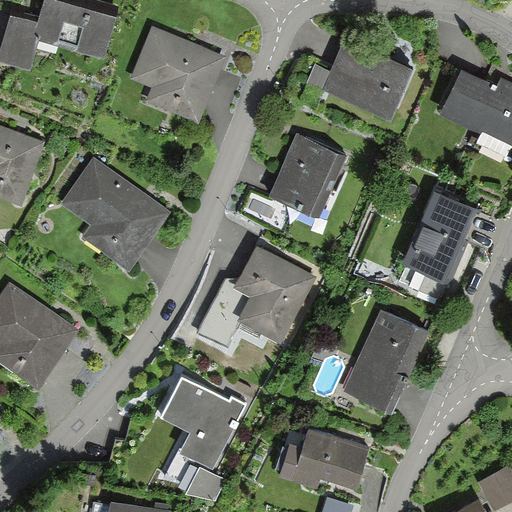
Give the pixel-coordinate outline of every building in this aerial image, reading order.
[(117,16),(63,0),(44,0),(39,21),(13,13),(0,57),(0,59),(29,68),(39,37),(104,57),(117,16)] [(225,57),(152,27),(131,77),(155,87),(148,102),(198,122),(225,57)] [(407,56),(342,32),(330,63),(313,57),(306,77),(388,108),(407,56)] [(496,78),(463,62),(442,104),(508,137),(511,128),(511,80),(498,73),(496,78)] [(42,140),(0,126),(0,192),(22,200),(42,140)] [(343,152),(298,132),(272,190),(317,209),(343,152)] [(386,153),(377,149),(369,165),(378,170),(386,153)] [(170,210),(95,157),(64,201),(97,223),(87,237),(130,267),(170,210)] [(475,203),(437,185),(405,254),(427,264),(417,286),(438,295),(464,240),(462,230),(475,203)] [(315,275),(257,244),(237,281),(258,292),(245,316),(283,335),(315,275)] [(78,326),(9,282),(0,296),(0,340),(2,342),(0,344),(0,358),(40,384),(78,326)] [(422,323),(382,305),(347,384),(388,402),(422,323)] [(227,399),(182,374),(162,410),(195,427),(183,449),(212,465),(245,403),(229,394),(227,399)] [(365,441),(307,422),(291,469),(314,477),(318,466),(353,477),(365,441)] [(511,490),(511,475),(506,463),(480,477),(493,501),(511,490)] [(488,511),(478,492),(437,511),(488,511)] [(330,493),(324,511),(352,511),(356,500),(330,493)] [(170,511),(171,510),(113,500),(110,511),(170,511)]
